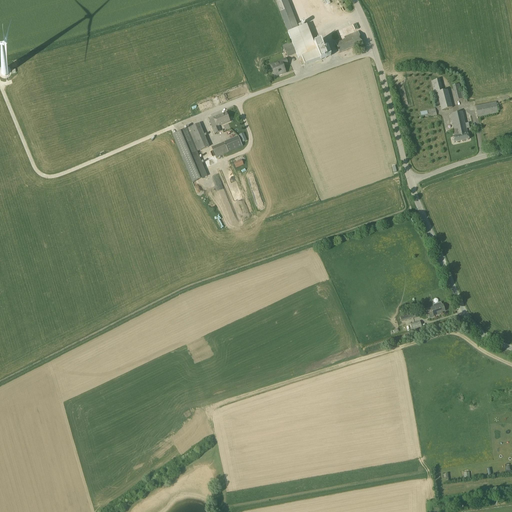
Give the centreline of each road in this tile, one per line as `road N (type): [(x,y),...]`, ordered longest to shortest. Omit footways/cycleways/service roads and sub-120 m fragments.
road 1 (track): [(219,403),(445,333),(511,365)]
road 2 (unclassified): [(170,128),(374,51)]
road 3 (tertiary): [(511,348),(466,317),(410,182)]
road 4 (tertiary): [(410,182),(374,51)]
